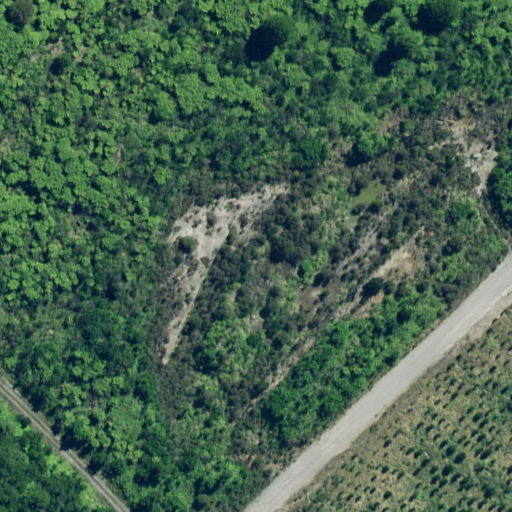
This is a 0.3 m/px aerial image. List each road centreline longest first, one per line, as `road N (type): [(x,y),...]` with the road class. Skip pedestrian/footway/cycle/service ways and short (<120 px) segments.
road 1 (track): [(263,511),(511,261)]
road 2 (track): [(120,511),(0,389)]
